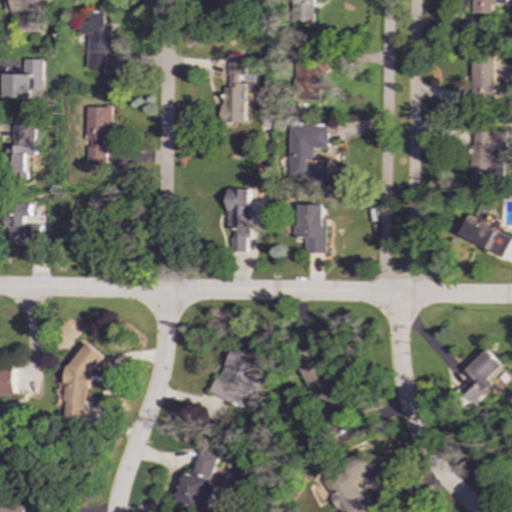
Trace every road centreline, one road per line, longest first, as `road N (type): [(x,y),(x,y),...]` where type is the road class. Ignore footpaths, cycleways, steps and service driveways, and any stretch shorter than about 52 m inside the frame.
road 1 (residential): [(166,0),(164,351),(116,511)]
road 2 (residential): [(511,295),(0,288)]
road 3 (residential): [(387,0),(384,275),(398,294)]
road 4 (residential): [(398,294),(411,266),(414,0)]
road 5 (residential): [(478,511),(438,467),(402,394),(398,294)]
